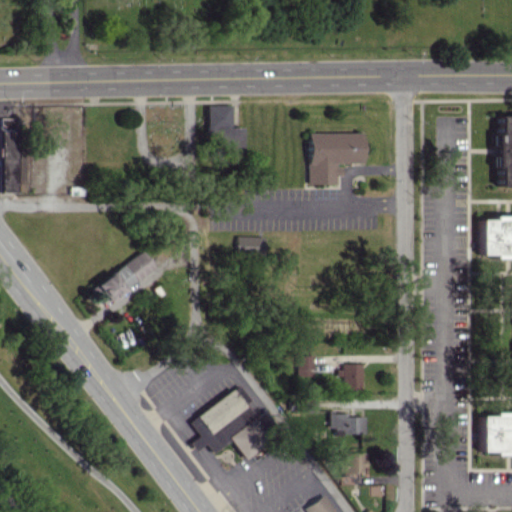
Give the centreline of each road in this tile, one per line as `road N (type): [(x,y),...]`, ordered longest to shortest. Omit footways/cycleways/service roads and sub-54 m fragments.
road 1 (tertiary): [(0,82),(511,75)]
road 2 (residential): [(403,511),(402,74)]
road 3 (tertiary): [(0,247),(200,511)]
